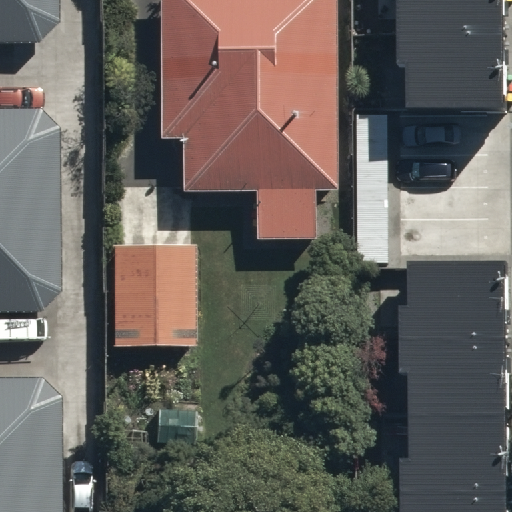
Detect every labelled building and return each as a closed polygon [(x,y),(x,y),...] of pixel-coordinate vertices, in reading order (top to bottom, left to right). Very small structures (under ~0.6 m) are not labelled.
[(0,0),(0,511),(64,511),(63,399),(44,379),(0,380),(0,315),(44,314),(61,297),(59,129),(41,113),(0,112),(0,44),(44,45),(58,23),(57,0),(0,0)] [(340,192),(339,0),(167,0),(172,148),(188,147),(189,199),(260,197),(262,253),(326,251),(324,192),(340,192)] [(510,125),(508,0),(416,0),(417,20),(411,21),(412,90),(418,90),(418,126),(510,125)] [(196,251),(119,251),(119,356),(195,356),(196,251)] [(511,511),(511,273),(418,274),(418,329),(408,329),(408,399),(417,399),(418,476),(412,476),(412,511),(511,511)]
